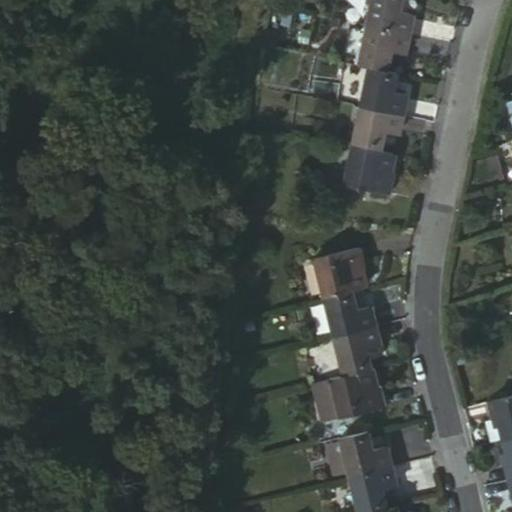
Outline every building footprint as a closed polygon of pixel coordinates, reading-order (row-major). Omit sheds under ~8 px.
[(406,0),(374,0),(369,23),(411,32),(415,15),(405,12),(406,0)] [(406,55),(411,32),(369,23),(360,62),(370,64),(392,68),(396,52),(406,55)] [(350,27),(343,55),(357,58),(363,30),(350,27)] [(397,92),(402,70),(392,68),(370,64),(362,102),(405,111),(409,94),(397,92)] [(400,134),(405,111),(362,102),(353,142),(385,149),(388,132),(400,134)] [(385,149),(353,142),(344,183),(392,194),(396,175),(391,173),(396,151),(385,149)] [(320,247),(333,289),(366,280),(377,277),(371,262),(379,259),(370,233),(320,247)] [(366,280),(333,289),(344,329),(388,318),(383,300),(372,303),(366,280)] [(393,335),(388,318),(344,329),(355,367),(390,359),(384,339),(393,335)] [(355,367),(345,369),(327,373),(339,413),(405,399),(398,375),(394,376),(390,359),(355,367)] [(509,413),(511,422),(511,394),(495,399),(500,415),(509,413)] [(382,440),(379,424),(347,432),(348,437),(355,464),(356,469),(400,458),(394,437),(382,440)] [(355,464),(348,437),(335,440),(341,467),(355,464)] [(405,477),(400,458),(356,469),(366,510),(378,507),(398,502),(394,480),(405,477)] [(414,511),(411,498),(398,502),(378,507),(379,511),(414,511)]
